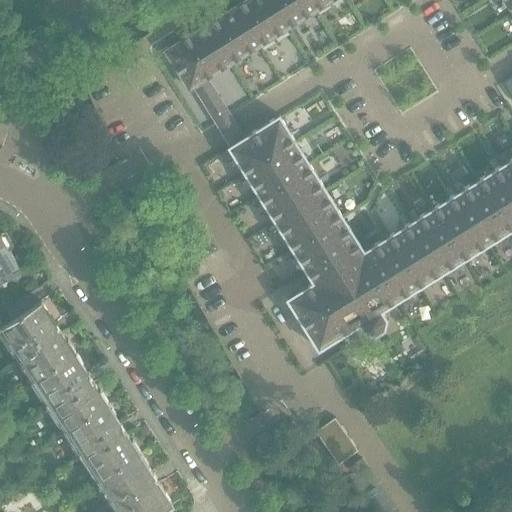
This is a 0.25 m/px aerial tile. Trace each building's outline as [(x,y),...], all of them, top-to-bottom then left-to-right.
[(511,158),(360,253),(276,117),(241,139),(240,137),(236,139),(237,141),(229,146),(228,144),(226,146),(310,283),(301,289),(302,291),(300,292),(302,294),(303,293),(304,295),(306,294),(313,305),(311,306),(314,310),(315,309),(321,318),(320,319),(322,323),(323,322),(330,333),(328,334),(329,335),(328,336),(330,340),(357,324),(361,332),(373,335),(381,330),(384,319),(379,311),(511,228),(511,0),(248,0),(164,53),(187,90),(190,88),(192,90),(195,88),(193,86),(201,81),(203,83),(206,82),(204,79),(224,67),(228,65),(229,64),(334,0),(500,0),(511,18),(511,25),(492,37),(511,72),(511,158)] [(19,268),(0,234),(0,279),(4,285),(7,284),(3,277),(19,268)] [(13,320),(33,306),(27,296),(6,309),(13,320)] [(66,340),(55,324),(41,301),(33,306),(13,320),(0,328),(0,329),(1,331),(4,329),(34,375),(30,377),(32,380),(76,352),(68,340),(66,340)] [(99,391),(88,374),(82,366),(84,365),(76,352),(32,380),(34,383),(37,380),(66,425),(63,427),(64,429),(108,402),(100,390),(99,391)] [(131,440),(120,424),(115,415),(116,414),(108,402),(64,429),(66,432),(69,430),(98,475),(95,477),(97,480),(140,452),(132,439),(131,440)] [(330,411),(307,427),(335,467),(358,451),(330,411)] [(161,511),(172,505),(153,474),(147,465),(148,465),(140,452),(97,480),(98,482),(102,480),(122,511),(161,511)] [(362,457),(349,467),(355,476),(368,466),(362,457)]
